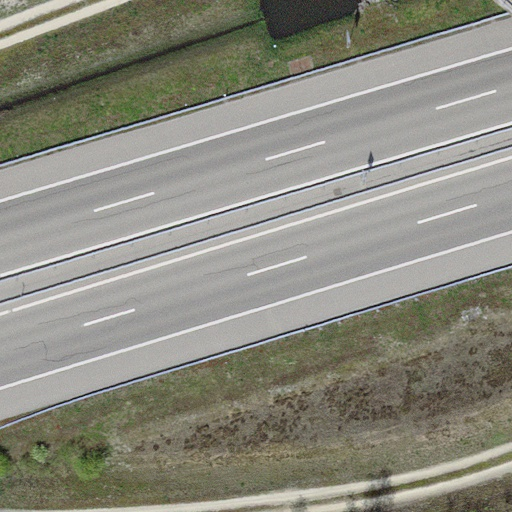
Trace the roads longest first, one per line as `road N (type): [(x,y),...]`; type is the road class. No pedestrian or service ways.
road 1 (motorway): [(0,353),(511,195)]
road 2 (motorway): [(511,83),(0,237)]
